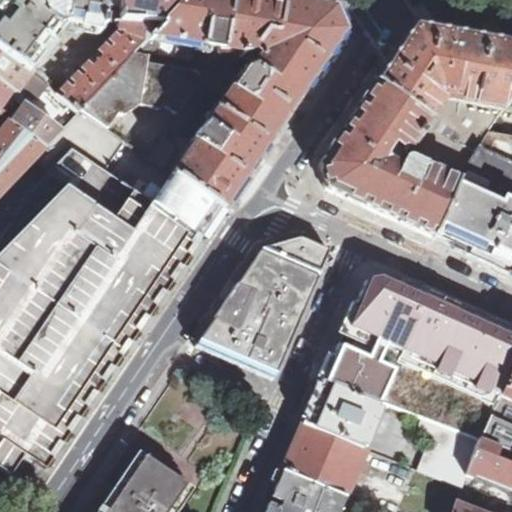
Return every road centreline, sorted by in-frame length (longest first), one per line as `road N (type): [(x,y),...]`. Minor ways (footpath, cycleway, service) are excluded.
road 1 (residential): [(265,199),(51,511)]
road 2 (residential): [(356,235),(238,511)]
road 3 (residential): [(402,0),(265,199)]
road 4 (residential): [(356,235),(511,305)]
